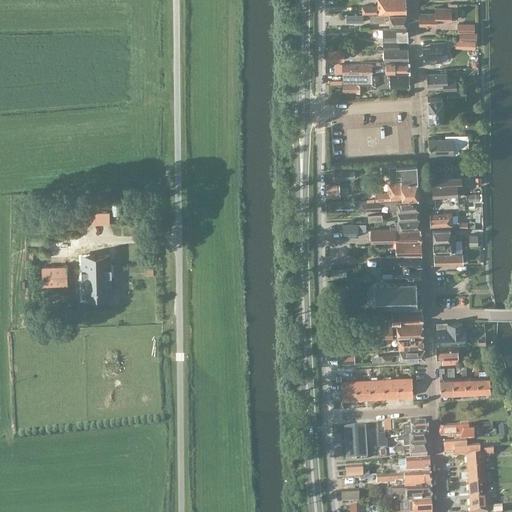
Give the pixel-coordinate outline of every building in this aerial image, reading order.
[(362,6),(362,14),(405,13),(405,0),(376,0),(377,6),(362,6)] [(450,13),(435,13),(419,13),(419,25),(435,25),(435,20),(450,19),(450,13)] [(406,25),(405,14),(369,15),(369,23),(385,22),(385,19),(389,19),(389,25),(406,25)] [(407,39),(406,28),(382,29),(382,39),(398,39),(407,39)] [(382,39),(383,40),(383,49),(399,49),(399,42),(398,42),(398,39),(382,39)] [(454,40),(454,47),(454,49),(475,49),(475,40),(458,40),(454,40)] [(429,48),(422,48),(423,63),(441,62),(441,54),(445,53),(445,42),(429,43),(429,48)] [(408,60),(408,49),(399,49),(383,49),(383,50),(383,61),(408,60)] [(343,50),(326,51),(327,62),(344,61),(343,50)] [(342,84),(371,83),(371,73),(378,73),(378,74),(389,74),(389,72),(408,71),(408,61),(385,62),(385,63),(376,64),(376,66),(371,66),(371,65),(341,65),(342,84)] [(409,73),(389,74),(378,74),(378,73),(371,73),(371,83),(371,85),(379,84),(379,81),(389,81),(389,87),(409,86),(409,73)] [(446,73),(426,74),(427,86),(442,85),(443,90),(456,89),(455,80),(447,80),(446,73)] [(361,84),(340,85),(340,90),(356,90),(356,93),(361,93),(361,84)] [(465,91),(447,91),(447,100),(465,100),(465,91)] [(442,97),(427,98),(427,120),(443,120),(442,97)] [(410,123),(409,112),(390,113),(390,121),(392,121),(393,131),(391,131),(391,141),(386,142),(386,151),(390,151),(389,145),(410,144),(410,137),(407,137),(406,123),(410,123)] [(374,125),(374,134),(385,134),(386,115),(374,115),(374,125)] [(429,155),(456,154),(459,152),(459,148),(468,147),(467,134),(444,135),(445,139),(429,139),(429,155)] [(389,173),(389,182),(416,181),(415,164),(381,167),(381,174),(389,173)] [(354,168),(333,169),(334,181),(354,180),(354,168)] [(457,195),(456,187),(462,186),(461,177),(435,179),(436,184),(432,184),(433,197),(457,195)] [(416,181),(389,182),(386,182),(387,192),(375,193),(376,200),(401,198),(401,199),(417,197),(416,181)] [(326,187),(327,196),(339,195),(338,186),(326,187)] [(367,209),(381,208),(381,206),(388,205),(389,211),(418,209),(417,199),(396,201),(380,202),(366,203),(367,209)] [(396,214),(397,220),(419,218),(418,209),(389,211),(392,211),(392,214),(396,214)] [(77,213),(77,224),(109,224),(109,213),(77,213)] [(452,226),(451,213),(429,214),(430,226),(452,226)] [(370,230),(370,231),(399,230),(420,228),(419,218),(397,220),(393,220),(394,225),(389,225),(389,229),(370,230)] [(395,241),(395,242),(396,242),(420,241),(420,229),(399,230),(370,231),(371,242),(395,241)] [(432,230),(432,241),(455,241),(455,235),(450,235),(450,229),(432,230)] [(396,242),(395,242),(395,256),(392,256),(380,256),(380,267),(422,267),(421,255),(420,241),(396,242)] [(433,252),(450,252),(450,253),(454,253),(454,252),(455,252),(455,241),(432,241),(433,252)] [(450,254),(433,255),(434,264),(461,264),(461,254),(454,254),(454,253),(450,253),(450,254)] [(107,257),(84,258),(85,270),(81,270),(81,271),(82,271),(82,277),(81,277),(81,278),(85,278),(85,291),(90,291),(90,292),(92,292),(92,291),(98,291),(98,295),(108,294),(107,276),(111,276),(111,275),(110,275),(109,269),(110,269),(110,268),(107,268),(107,257)] [(42,286),(67,285),(66,267),(41,268),(42,286)] [(422,278),(422,267),(380,267),(380,273),(392,273),(392,279),(422,278)] [(331,269),(331,279),(346,279),(345,269),(331,269)] [(373,284),(367,290),(367,300),(375,307),(416,305),(415,282),(373,284)] [(398,324),(398,325),(400,325),(400,323),(421,322),(421,310),(391,312),(392,324),(398,324)] [(391,325),(365,326),(366,339),(391,338),(397,337),(422,336),(421,323),(400,325),(398,325),(398,329),(391,330),(391,325)] [(437,324),(438,330),(433,330),(434,338),(435,338),(436,345),(466,344),(465,328),(462,328),(462,323),(445,324),(444,323),(437,324)] [(422,336),(397,337),(398,350),(423,348),(423,336),(422,336)] [(351,348),(350,341),(336,342),(337,349),(351,348)] [(457,347),(435,348),(436,360),(442,359),(442,365),(458,364),(457,347)] [(423,349),(423,348),(398,350),(399,350),(399,355),(381,356),(381,362),(424,360),(423,349)] [(337,364),(354,363),(353,356),(337,357),(337,364)] [(440,394),(453,393),(452,379),(454,379),(453,367),(447,368),(447,379),(439,380),(440,394)] [(465,393),(478,392),(477,377),(479,377),(478,369),(473,369),(474,377),(467,378),(464,378),(465,393)] [(482,369),(482,377),(479,377),(477,377),(478,392),(490,391),(489,377),(486,377),(486,369),(482,369)] [(453,393),(465,393),(464,378),(467,378),(466,370),(461,370),(462,378),(454,379),(452,379),(453,393)] [(412,378),(397,379),(398,396),(413,396),(412,378)] [(397,379),(383,380),(384,397),(398,396),(397,379)] [(383,380),(369,381),(370,398),(384,397),(383,380)] [(355,381),(341,382),(342,400),(356,399),(355,381)] [(369,381),(355,381),(356,399),(370,398),(369,381)] [(383,430),(401,430),(400,420),(383,420),(383,430)] [(402,427),(403,438),(409,438),(426,437),(428,437),(427,426),(421,426),(421,420),(410,420),(410,427),(402,427)] [(460,440),(473,440),(472,430),(471,430),(470,426),(439,428),(439,438),(460,437),(460,440)] [(509,439),(508,426),(498,427),(499,440),(509,439)] [(364,428),(344,429),(346,460),(366,459),(364,428)] [(403,438),(399,438),(398,438),(398,444),(403,443),(403,448),(409,448),(426,447),(426,437),(409,438),(403,438)] [(466,442),(443,444),(444,453),(454,453),(454,456),(479,455),(479,447),(466,448),(466,442)] [(427,458),(426,447),(409,448),(403,448),(395,449),(395,454),(404,454),(404,452),(410,452),(410,459),(427,458)] [(396,456),(397,461),(393,461),(393,467),(403,467),(402,455),(396,456)] [(466,457),(467,472),(484,471),(483,456),(466,457)] [(429,460),(413,461),(405,461),(405,467),(399,468),(399,473),(430,472),(429,460)] [(345,468),(346,478),(362,477),(361,467),(345,468)] [(467,472),(468,486),(485,485),(484,471),(467,472)] [(430,475),(376,477),(377,484),(395,484),(395,482),(404,482),(404,489),(430,488),(430,475)] [(468,486),(469,500),(486,499),(485,485),(468,486)] [(392,497),(396,497),(400,497),(401,503),(407,503),(431,502),(430,488),(391,490),(386,490),(387,499),(392,499),(392,497)] [(358,492),(341,492),(341,503),(358,502),(358,492)] [(487,511),(486,499),(469,500),(469,511),(487,511)] [(431,511),(430,503),(409,504),(409,511),(431,511)]
